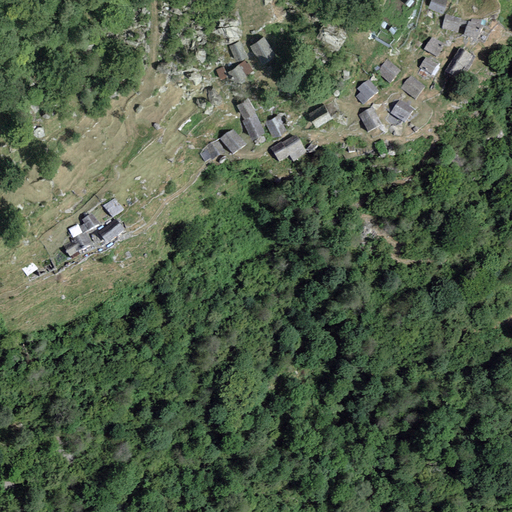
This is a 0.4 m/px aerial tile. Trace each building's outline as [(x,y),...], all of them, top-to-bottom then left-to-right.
[(430,0),(428,6),(444,11),(447,0),(430,0)] [(447,16),(444,30),(457,33),(460,19),(447,16)] [(469,20),(464,33),(476,39),(482,26),(469,20)] [(264,35),(250,45),(262,61),(276,52),(264,35)] [(432,38),(424,49),(435,57),(444,46),(432,38)] [(240,40),(231,45),(237,57),(246,53),(240,40)] [(461,50),(447,70),(458,78),(472,57),(461,50)] [(426,58),(419,67),(430,74),(437,65),(426,58)] [(245,59),(228,70),(235,80),(251,69),(245,59)] [(388,60),(378,72),(391,82),(400,71),(388,60)] [(411,77),(403,89),(414,97),(422,85),(411,77)] [(381,91),(369,78),(359,88),(362,92),(356,97),(364,106),(381,91)] [(248,96),(236,104),(244,115),(256,107),(248,96)] [(399,100),(390,112),(404,122),(412,110),(399,100)] [(324,104),(310,113),(317,124),(331,115),(324,104)] [(372,108),(360,115),(369,131),(381,125),(372,108)] [(280,112),(268,120),(276,131),(288,123),(280,112)] [(255,113),(243,119),(252,136),(264,130),(255,113)] [(234,129),(221,139),(233,154),(246,144),(234,129)] [(295,134),(272,149),(279,161),(287,157),(292,161),(306,150),(295,134)] [(215,140),(205,150),(214,160),(224,151),(215,140)] [(115,198),(104,207),(113,217),(124,209),(115,198)] [(92,213),(81,220),(83,224),(80,226),(84,233),(99,224),(92,213)] [(116,219),(99,232),(107,243),(124,230),(116,219)] [(84,234),(73,240),(75,244),(65,250),(69,257),(91,245),(84,234)]
